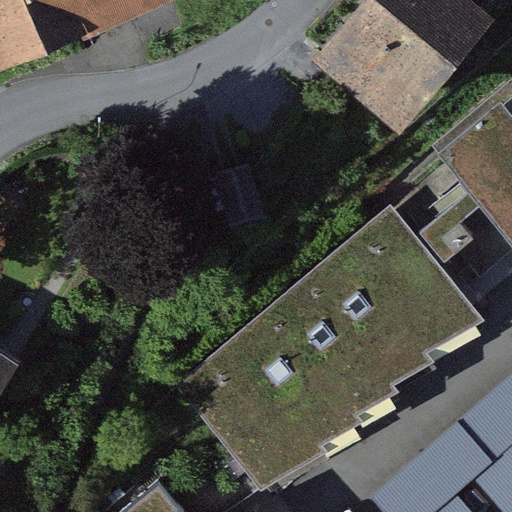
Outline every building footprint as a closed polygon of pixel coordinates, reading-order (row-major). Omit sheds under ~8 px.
[(0,0),(0,85),(186,9),(181,0),(0,0)] [(511,51),(511,28),(480,0),(400,0),(339,69),(427,147),(511,51)] [(511,102),(446,158),(511,236),(511,102)] [(401,215),(187,388),(278,498),(491,325),(401,215)] [(56,378),(0,347),(0,476),(1,477),(56,378)] [(385,511),(511,511),(511,384),(379,504),(385,511)] [(138,511),(243,511),(186,441),(123,493),(138,511)]
